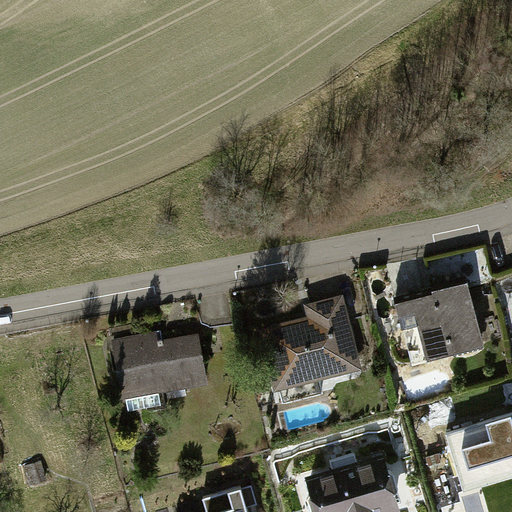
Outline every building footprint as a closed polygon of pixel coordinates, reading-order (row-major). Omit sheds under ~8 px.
[(431,290),(394,299),(401,328),(416,324),(425,359),(484,344),(467,277),(430,287),(431,290)] [(306,314),(257,327),(272,389),(279,387),(282,401),(322,392),(318,377),(362,366),(343,292),(303,302),(306,314)] [(161,328),(111,338),(122,398),(207,380),(198,330),(163,338),(161,328)] [(511,410),(445,431),(463,488),(511,473),(511,410)] [(383,449),(303,472),(314,511),(391,511),(401,509),(383,449)] [(41,460),(24,465),(30,484),(47,479),(41,460)] [(239,482),(201,494),(206,511),(247,511),(246,507),(258,504),(252,484),(241,488),(239,482)]
